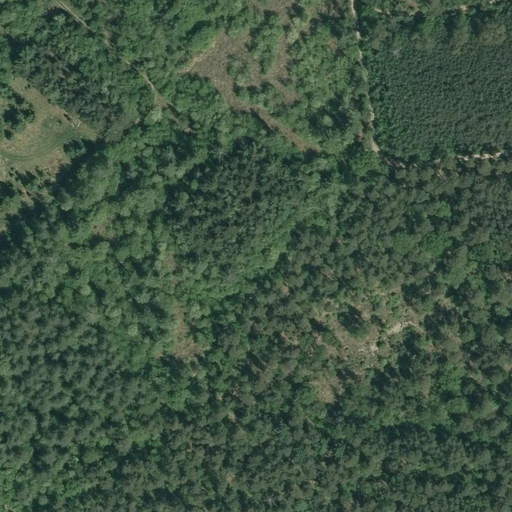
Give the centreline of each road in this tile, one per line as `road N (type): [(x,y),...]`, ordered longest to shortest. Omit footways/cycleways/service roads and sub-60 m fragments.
road 1 (track): [(504,0),(408,16),(352,6)]
road 2 (track): [(352,6),(377,147)]
road 3 (track): [(377,147),(401,165),(511,153)]
